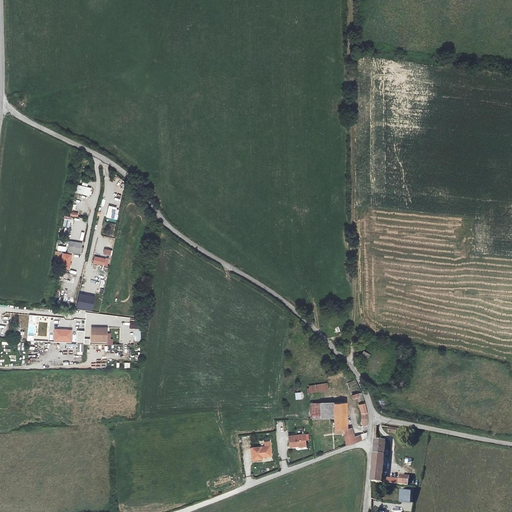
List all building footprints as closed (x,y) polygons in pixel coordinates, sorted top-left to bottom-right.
[(92,188),(79,185),(77,194),(90,197),(92,188)] [(117,220),(119,209),(109,206),(106,216),(117,220)] [(102,236),(114,237),(115,224),(103,223),(102,236)] [(83,244),(69,241),(67,252),(82,254),(83,244)] [(69,269),(71,255),(63,254),(60,267),(69,269)] [(105,265),(107,259),(95,256),(93,263),(105,265)] [(96,297),(79,293),(76,307),(93,310),(96,297)] [(64,297),(62,305),(73,307),(75,299),(64,297)] [(142,321),(131,320),(130,328),(142,329),(142,321)] [(110,327),(93,326),(93,342),(108,343),(110,327)] [(74,330),(56,328),(54,340),(73,342),(74,330)] [(25,332),(22,332),(21,335),(13,334),(13,341),(23,341),(24,339),(25,332)] [(362,356),(369,359),(371,355),(364,351),(362,356)] [(307,389),(308,393),(328,391),(327,384),(310,386),(310,388),(307,389)] [(347,446),(362,440),(361,435),(355,437),(352,429),(348,429),(347,404),(334,405),(334,403),(311,404),(312,419),(334,418),(335,434),(343,434),(347,446)] [(307,433),(290,435),(291,447),(308,446),(307,433)] [(399,484),(400,479),(381,477),(386,441),(376,440),(375,447),(371,481),(399,484)] [(273,444),(253,446),(254,458),(264,457),(264,454),(274,453),(273,444)] [(400,479),(399,484),(408,485),(409,476),(400,475),(400,479)] [(410,501),(412,490),(403,488),(401,500),(410,501)]
